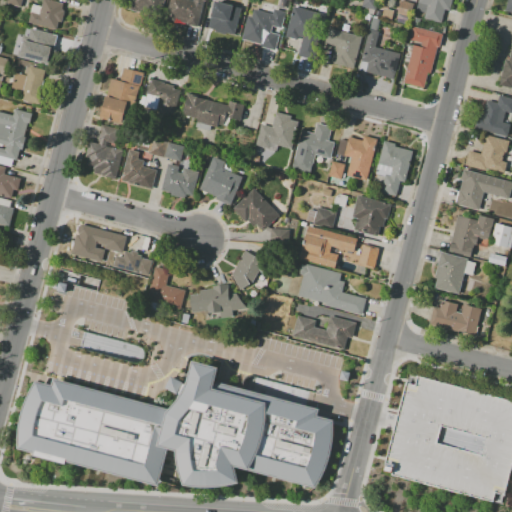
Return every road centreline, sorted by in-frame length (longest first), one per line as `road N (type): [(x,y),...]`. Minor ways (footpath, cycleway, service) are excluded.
road 1 (residential): [(474,0),(342,511)]
road 2 (residential): [(103,0),(0,392)]
road 3 (residential): [(95,31),(443,124)]
road 4 (residential): [(52,196),(199,234)]
road 5 (residential): [(388,338),(511,370)]
